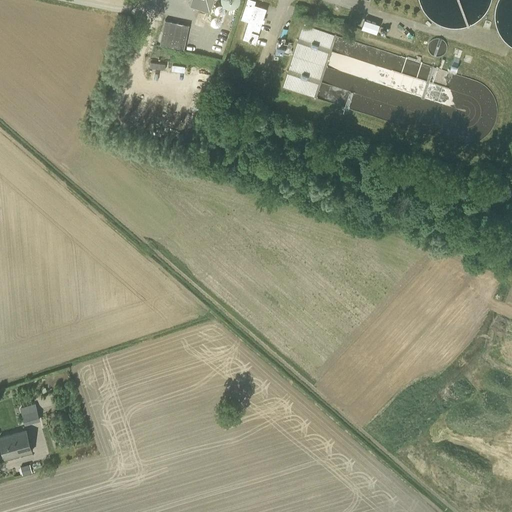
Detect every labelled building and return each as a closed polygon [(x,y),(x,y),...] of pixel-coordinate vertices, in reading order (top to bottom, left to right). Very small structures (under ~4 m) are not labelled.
[(210,10),(212,0),(190,0),(189,3),(210,10)] [(255,0),(254,0),(246,0),(241,19),(248,21),(243,38),(255,42),(258,33),(266,8),(254,4),(255,0)] [(160,44),(184,49),(189,25),(165,20),(160,44)] [(376,34),(379,24),(364,20),(361,29),(376,34)] [(24,425),(40,421),(35,403),(20,407),(24,425)] [(0,444),(4,458),(32,450),(26,429),(0,436),(0,444)] [(20,466),(20,467),(22,474),(32,472),(30,464),(30,463),(20,466)]
